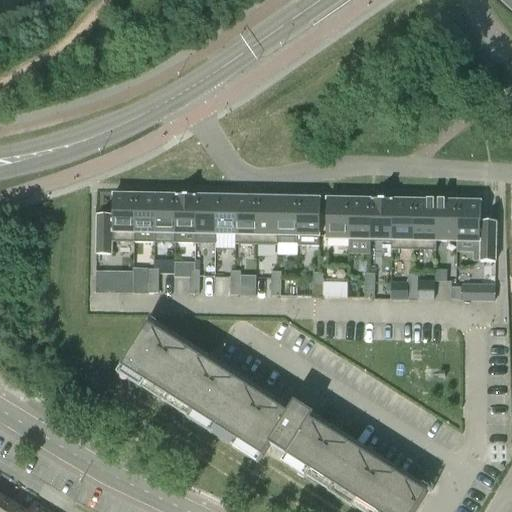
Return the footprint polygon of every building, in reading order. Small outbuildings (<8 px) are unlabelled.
[(113,217),(112,217),(112,243),(113,243),(135,244),(135,234),(134,234),(135,197),(113,196),(113,217)] [(134,234),(135,234),(155,235),(155,197),(135,197),(134,234)] [(175,235),(176,197),(155,197),(155,235),(174,235),(175,235)] [(196,198),(176,197),(175,235),(174,235),(174,245),(196,245),(196,236),(195,236),(196,198)] [(196,236),(216,236),(217,198),(196,198),(195,236),(196,236)] [(216,236),(235,236),(236,236),(237,199),(217,198),(216,236)] [(236,236),(235,236),(235,246),(257,246),(257,199),(237,199),(236,236)] [(278,247),(278,237),(277,237),(278,199),(257,199),(257,246),(278,247)] [(277,237),(278,237),(297,238),(298,200),(278,199),(277,237)] [(320,200),(298,200),(297,238),(319,238),(320,200)] [(326,241),(349,241),(350,201),(327,200),(326,241)] [(349,241),(370,241),(371,201),(350,201),(349,241)] [(370,241),(391,242),(392,242),(393,202),(371,201),(370,241)] [(414,242),(415,202),(393,202),(392,242),(391,242),(391,251),(414,252),(414,242)] [(436,252),(436,243),(435,243),(436,203),(415,202),(414,242),(414,252),(436,252)] [(435,243),(436,243),(457,243),(458,203),(436,203),(435,243)] [(480,243),(481,243),(481,224),(480,224),(480,204),(458,203),(457,243),(480,244),(480,243)] [(112,243),(112,217),(112,216),(97,216),(96,256),(111,256),(112,243)] [(481,224),(481,243),(480,263),(495,264),(496,224),(481,224)] [(149,271),(149,281),(159,281),(159,269),(149,269),(149,271)] [(134,271),(133,295),(149,295),(148,293),(149,283),(149,281),(149,271),(134,271)] [(231,271),(230,283),(240,283),(240,271),(231,271)] [(190,284),(199,284),(200,272),(190,272),(190,284)] [(271,285),(281,286),(281,274),(271,273),(271,285)] [(313,285),(323,285),(323,273),(313,273),(313,285)] [(365,275),(365,287),(375,287),(375,275),(365,275)] [(408,276),(408,288),(418,288),(418,276),(408,276)] [(159,281),(149,281),(149,283),(148,293),(158,294),(159,281)] [(230,295),(240,295),(240,283),(230,283),(230,295)] [(199,296),(199,284),(190,284),(189,296),(199,296)] [(281,298),(281,286),(271,285),(271,297),(281,298)] [(323,297),(323,285),(313,285),(313,297),(323,297)] [(375,287),(365,287),(364,299),(374,299),(375,287)] [(483,287),(483,302),(495,302),(495,287),(483,287)] [(418,288),(408,288),(407,300),(417,300),(418,288)] [(460,301),(461,289),(451,289),(451,301),(460,301)] [(270,447),(372,511),(415,511),(427,495),(311,421),(314,416),(294,403),(287,415),(148,326),(121,368),(263,458),(270,447)] [(0,511),(4,511),(10,503),(0,496),(0,511)] [(25,511),(10,503),(4,511),(25,511)]
